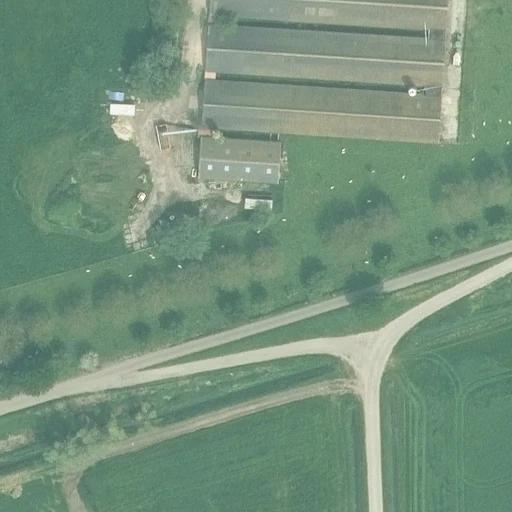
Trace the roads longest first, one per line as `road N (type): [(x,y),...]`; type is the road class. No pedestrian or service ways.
road 1 (unclassified): [(81,381),(511,244)]
road 2 (unclassified): [(81,381),(304,345),(349,343),(374,355)]
road 3 (unclassified): [(374,355),(423,307),(511,263)]
road 4 (unclassified): [(377,511),(374,355)]
